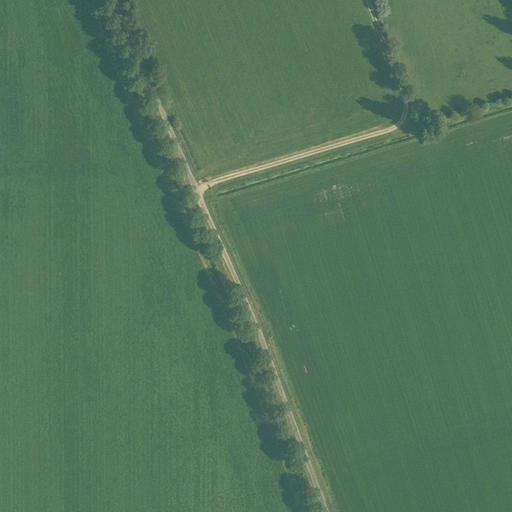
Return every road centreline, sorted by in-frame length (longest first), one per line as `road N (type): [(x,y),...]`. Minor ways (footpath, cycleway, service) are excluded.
road 1 (unclassified): [(101,0),(219,265),(315,511)]
road 2 (unknown): [(188,194),(401,119),(404,97),(372,15)]
